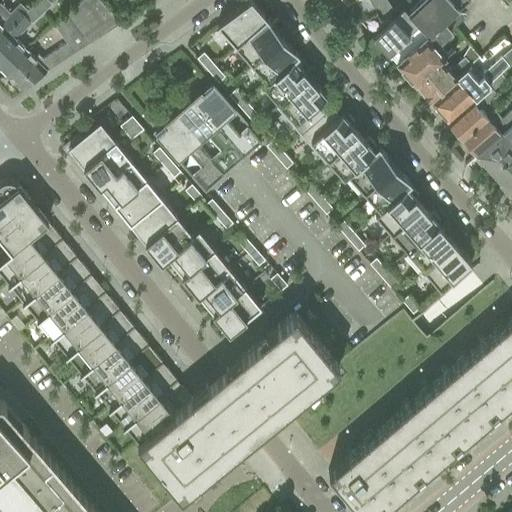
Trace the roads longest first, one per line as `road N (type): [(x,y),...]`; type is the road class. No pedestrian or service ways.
road 1 (residential): [(20,138),(267,450)]
road 2 (residential): [(511,261),(282,0)]
road 3 (residential): [(20,138),(206,0)]
road 4 (residential): [(115,511),(0,372)]
